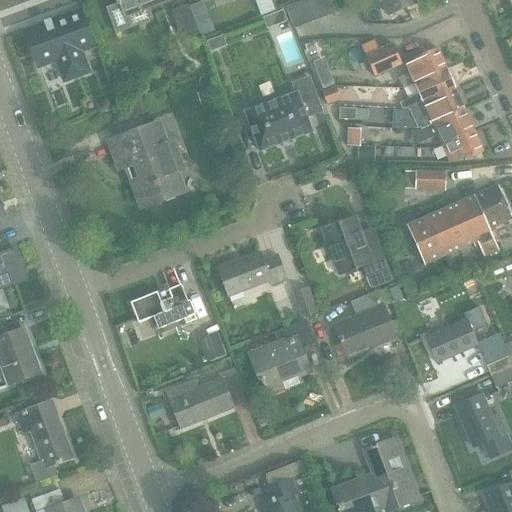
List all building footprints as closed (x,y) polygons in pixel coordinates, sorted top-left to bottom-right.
[(117,0),(118,2),(115,3),(116,6),(106,9),(116,35),(130,29),(125,17),(170,0),(117,0)] [(254,0),(262,17),(276,12),(271,0),(254,0)] [(305,0),(286,7),(293,28),(335,13),(329,0),(305,0)] [(414,0),(381,0),(388,15),(416,3),(414,0)] [(188,5),(172,11),(183,41),(193,37),(197,47),(203,44),(200,37),(195,23),(188,5)] [(83,22),(71,27),(71,26),(71,24),(70,23),(69,22),(68,21),(67,20),(65,19),(63,18),(62,18),(60,19),(52,22),(51,20),(44,22),(45,25),(26,31),(30,43),(31,47),(33,51),(35,55),(39,67),(40,66),(40,64),(56,58),(64,81),(88,72),(80,52),(93,47),(80,11),(79,12),(83,22)] [(209,17),(195,23),(200,37),(214,32),(209,17)] [(222,36),(206,42),(210,52),(226,46),(222,36)] [(375,77),(401,65),(392,44),(379,50),(374,40),(354,49),(359,60),(366,57),(375,77)] [(312,42),(304,45),(307,54),(316,51),(312,42)] [(402,89),(414,84),(446,70),(437,49),(405,63),(410,74),(398,79),(402,89)] [(419,95),(399,103),(401,108),(402,110),(409,110),(412,110),(424,105),(455,91),(446,70),(414,84),(419,95)] [(294,92),(243,111),(259,152),(311,132),(306,117),(321,112),(308,78),(291,84),(294,92)] [(335,88),(321,94),(326,107),(340,101),(335,88)] [(209,89),(197,93),(201,104),(213,100),(209,89)] [(412,110),(409,110),(417,129),(420,128),(421,130),(422,130),(464,111),(455,91),(424,105),(412,110)] [(338,109),(338,121),(354,121),(355,110),(338,109)] [(436,133),(442,145),(473,131),(464,111),(422,130),(421,130),(425,138),(436,133)] [(149,206),(184,193),(175,168),(181,166),(172,142),(165,145),(158,124),(110,143),(120,170),(133,165),(149,206)] [(347,131),(347,147),(357,147),(360,147),(360,131),(347,131)] [(483,153),(473,131),(442,145),(450,164),(456,161),(457,162),(466,158),(467,160),(483,153)] [(360,147),(357,147),(357,161),(374,162),(374,148),(360,147)] [(441,172),(418,172),(418,189),(441,189),(441,172)] [(511,220),(511,218),(498,187),(407,227),(423,265),(474,243),(476,248),(479,246),(484,257),(498,251),(489,231),(511,220)] [(376,206),(370,208),(374,218),(380,215),(376,206)] [(322,231),(339,276),(363,267),(371,290),(394,282),(378,240),(366,245),(356,218),(322,231)] [(0,288),(17,283),(26,280),(22,268),(15,250),(0,255),(0,288)] [(271,285),(286,279),(277,256),(264,261),(261,254),(218,270),(228,296),(269,281),(271,285)] [(502,265),(490,270),(494,281),(506,276),(502,265)] [(411,275),(402,279),(408,296),(417,293),(411,275)] [(398,286),(389,290),(394,303),(403,299),(398,286)] [(185,324),(196,320),(189,302),(188,303),(181,287),(159,296),(158,293),(131,304),(139,324),(154,318),(159,331),(184,321),(185,324)] [(293,295),(302,318),(316,313),(308,289),(293,295)] [(384,290),(375,293),(381,308),(384,307),(389,305),(384,290)] [(371,348),(397,338),(384,307),(381,308),(375,293),(351,303),(357,318),(334,327),(345,356),(370,346),(371,348)] [(303,351),(315,346),(305,321),(272,334),(276,343),(249,354),(261,384),(262,383),(267,396),(301,383),(298,375),(310,370),(303,351)] [(445,331),(426,339),(437,364),(478,346),(467,321),(445,331)] [(0,362),(9,387),(41,375),(24,330),(5,337),(0,324),(0,362)] [(199,341),(207,362),(224,355),(216,334),(199,341)] [(491,378),(511,368),(511,363),(510,358),(486,368),(491,378)] [(511,368),(491,378),(496,390),(511,382),(511,368)] [(230,398),(244,392),(234,369),(218,375),(220,380),(196,390),(193,382),(174,389),(177,397),(169,401),(181,431),(235,409),(230,398)] [(492,459),(511,449),(511,444),(498,415),(491,418),(481,396),(456,407),(474,449),(485,444),(492,459)] [(161,403),(146,410),(151,421),(165,414),(161,403)] [(54,467),(73,460),(56,416),(54,417),(49,404),(17,416),(24,435),(32,432),(42,462),(30,467),(36,485),(57,478),(54,467)] [(365,450),(374,475),(384,507),(386,511),(417,501),(394,439),(365,450)] [(302,460),(286,467),(291,479),(304,474),(307,473),(302,460)] [(299,511),(293,497),(311,490),(304,474),(291,479),(291,480),(268,489),(273,503),(264,507),(265,511),(299,511)] [(340,511),(369,511),(384,507),(374,475),(335,490),(340,504),(338,505),(340,511)] [(490,511),(511,511),(511,484),(484,495),(490,511)] [(32,501),(35,511),(83,511),(81,506),(71,510),(69,504),(66,505),(60,491),(32,501)] [(2,511),(28,511),(24,498),(0,506),(2,511)]
